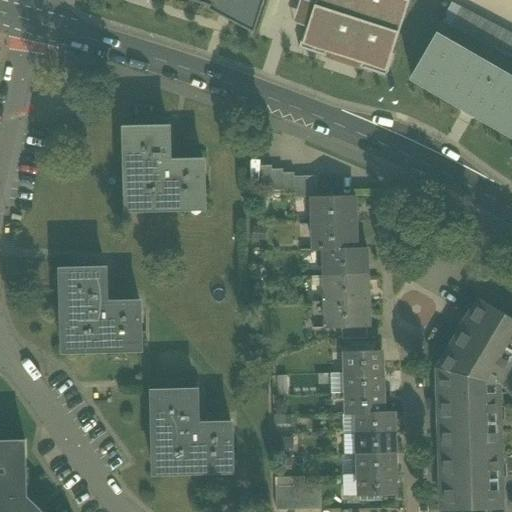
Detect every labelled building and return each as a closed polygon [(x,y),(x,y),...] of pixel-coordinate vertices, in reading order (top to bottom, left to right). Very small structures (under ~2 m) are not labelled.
[(188,0),(209,7),(253,21),(260,0),(188,0)] [(264,0),(260,0),(253,21),(209,7),(208,10),(254,33),(264,0)] [(306,0),(306,2),(317,5),(310,28),(306,26),(299,48),(326,57),(328,50),(362,61),(360,68),(386,77),(394,55),(390,53),(407,2),(400,0),(306,0)] [(511,34),(502,29),(492,24),(482,19),(472,13),(462,8),(451,3),(441,22),(451,28),(462,33),(472,38),(482,43),(492,49),(502,54),(511,59),(511,34)] [(489,67),(437,36),(412,80),(511,137),(511,79),(497,71),(496,73),(489,68),(489,67)] [(125,181),(126,211),(204,209),(203,161),(169,162),(168,128),(129,129),(131,180),(125,181)] [(262,188),(273,187),(272,170),(272,166),(261,167),(262,188)] [(283,170),(272,170),(273,187),(273,191),(284,191),(283,174),(283,170)] [(294,174),(283,174),(284,191),(284,195),(295,195),(294,178),(294,174)] [(305,177),(294,178),(295,195),(295,198),(295,199),(306,198),(305,177)] [(316,177),(305,177),(306,198),(312,198),(317,198),(316,177)] [(312,198),(313,225),(356,223),(355,197),(317,198),(312,198)] [(313,251),(324,251),(357,249),(356,223),(313,225),(313,251)] [(324,251),(324,276),(368,275),(367,248),(357,249),(324,251)] [(62,322),(63,353),(141,350),(140,302),(106,303),(105,269),(66,270),(67,322),(62,322)] [(324,276),(325,302),(368,301),(368,275),(324,276)] [(439,414),(442,511),(502,509),(502,507),(497,507),(496,498),(502,498),(500,462),(495,462),(495,453),(500,453),(500,450),(495,450),(495,441),(500,441),(499,405),(493,405),(493,396),(498,396),(498,393),(492,394),(492,384),(496,378),(500,380),(502,378),(497,375),(502,367),(506,370),(511,360),(511,318),(479,299),(438,368),(439,414)] [(369,327),(368,301),(325,302),(326,329),(341,328),(367,327),(369,327)] [(367,327),(341,328),(342,340),(368,340),(367,327)] [(345,352),(346,373),(382,373),(381,351),(345,352)] [(497,375),(502,378),(506,370),(502,367),(497,375)] [(331,394),(347,393),(346,373),(331,374),(331,394)] [(346,373),(347,393),(383,393),(382,373),(346,373)] [(492,394),(498,393),(498,384),(500,380),(496,378),(492,384),(492,394)] [(153,443),(154,474),(232,472),(231,424),(198,425),(197,391),(157,392),(159,443),(153,443)] [(347,415),(357,415),(357,414),(383,413),(383,393),(347,393),(347,415)] [(357,415),(358,434),(394,433),(393,413),(383,413),(357,414),(357,415)] [(358,434),(358,455),(394,454),(394,433),(358,434)] [(0,511),(41,511),(26,497),(25,442),(0,442),(0,511)] [(358,455),(359,475),(395,474),(394,454),(358,455)] [(396,495),(395,474),(359,475),(360,496),(396,495)] [(298,486),(287,487),(288,511),(299,510),(298,486)] [(309,486),(298,486),(299,510),(310,510),(309,486)] [(321,486),(309,486),(310,510),(322,510),(321,486)] [(276,511),(288,511),(287,487),(275,487),(276,511)]
